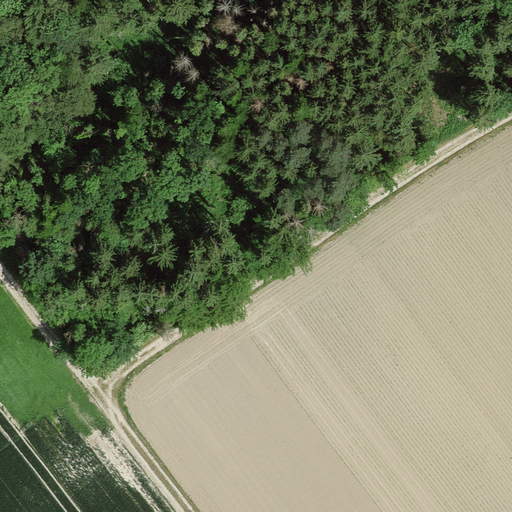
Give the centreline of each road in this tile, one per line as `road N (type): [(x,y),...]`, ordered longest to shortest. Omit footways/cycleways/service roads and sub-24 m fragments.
road 1 (track): [(187,511),(94,390),(511,110)]
road 2 (track): [(0,270),(94,390)]
